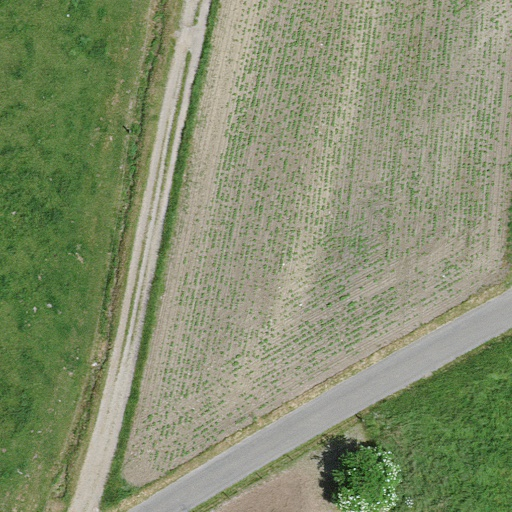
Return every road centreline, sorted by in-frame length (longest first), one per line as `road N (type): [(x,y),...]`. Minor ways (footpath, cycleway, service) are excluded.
road 1 (track): [(83,511),(126,349),(197,0)]
road 2 (unclassified): [(168,511),(511,320)]
